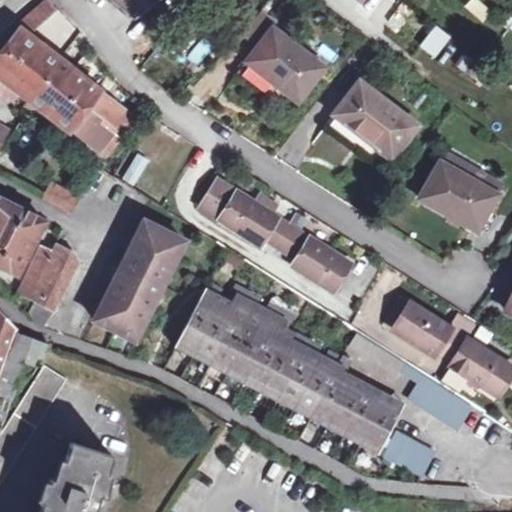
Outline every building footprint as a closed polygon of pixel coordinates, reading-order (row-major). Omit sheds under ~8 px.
[(110,0),(135,22),(146,35),(184,1),(183,0),(110,0)] [(0,43),(0,54),(40,86),(56,64),(24,40),(52,13),(42,5),(0,43)] [(410,61),(425,42),(388,14),(374,33),(410,61)] [(246,68),(297,106),(323,74),(272,35),(246,68)] [(40,86),(0,54),(0,85),(26,105),(40,86)] [(54,97),(71,76),(56,64),(40,86),(54,97)] [(82,112),(94,96),(95,94),(71,76),(54,97),(79,115),(82,112)] [(40,86),(26,105),(65,134),(67,132),(96,152),(107,138),(97,130),(99,126),(82,112),(79,115),(54,97),(40,86)] [(335,121),(393,163),(416,132),(359,89),(335,121)] [(94,96),(82,112),(99,126),(97,130),(107,138),(123,117),(94,96)] [(421,204),(479,236),(498,201),(440,170),(421,204)] [(45,189),(37,204),(64,219),(72,204),(45,189)] [(280,253),(295,233),(233,194),(216,222),(258,248),(262,242),(280,253)] [(0,272),(14,279),(41,225),(0,204),(0,272)] [(91,323),(132,343),(153,302),(181,246),(138,225),(91,323)] [(295,233),(280,253),(293,262),(289,270),(330,296),(348,267),(295,233)] [(24,306),(23,309),(25,311),(28,311),(24,321),(34,335),(41,337),(71,266),(68,258),(50,248),(47,255),(24,306)] [(24,306),(47,255),(39,252),(13,304),(23,309),(24,306)] [(246,303),(259,310),(262,304),(236,290),(233,296),(239,300),(246,303)] [(206,299),(218,306),(222,298),(210,292),(206,299)] [(232,313),(218,306),(206,299),(203,298),(201,302),(218,311),(230,318),(232,313)] [(239,300),(236,307),(240,309),(258,319),(275,328),(281,331),(285,323),(282,322),(269,315),(263,312),(259,310),(246,303),(239,300)] [(312,427),(335,382),(338,376),(319,366),(302,357),(285,349),(275,344),(281,333),(281,331),(275,328),(258,319),(240,309),(236,307),(232,313),(230,318),(218,311),(201,302),(174,356),(208,373),(225,382),(242,391),(312,427)] [(437,357),(452,367),(466,344),(409,307),(392,335),(434,362),(437,357)] [(273,309),(269,315),(282,322),(285,323),(295,328),(298,322),(273,309)] [(0,384),(16,389),(23,371),(32,347),(19,342),(0,325),(0,384)] [(293,339),(281,333),(275,344),(285,349),(302,357),(319,366),(338,376),(339,373),(341,371),(327,364),(323,362),(320,360),(307,354),(296,348),(290,345),(293,339)] [(401,381),(403,378),(408,369),(358,337),(350,352),(401,381)] [(299,342),(296,348),(307,354),(320,360),(323,354),(299,342)] [(511,372),(466,344),(452,367),(449,371),(497,402),(511,377),(511,372)] [(32,347),(23,371),(33,376),(46,351),(32,347)] [(341,371),(344,364),(331,358),(327,364),(341,371)] [(344,364),(341,371),(339,373),(349,378),(353,369),(344,364)] [(403,378),(422,389),(427,381),(408,369),(403,378)] [(44,373),(0,438),(0,491),(67,388),(44,373)] [(203,382),(220,391),(225,382),(208,373),(203,382)] [(338,376),(335,382),(351,390),(370,400),(386,408),(404,417),(406,412),(338,376)] [(476,412),(427,381),(422,389),(411,407),(460,437),(476,412)] [(225,382),(220,391),(238,399),(242,391),(225,382)] [(380,464),(404,417),(386,408),(370,400),(351,390),(335,382),(312,427),(312,428),(380,464)] [(0,433),(16,389),(0,384),(0,433)] [(386,468),(422,486),(436,460),(399,442),(386,468)] [(70,452),(57,489),(50,488),(41,511),(95,511),(98,505),(105,507),(111,487),(105,485),(111,466),(70,452)]
